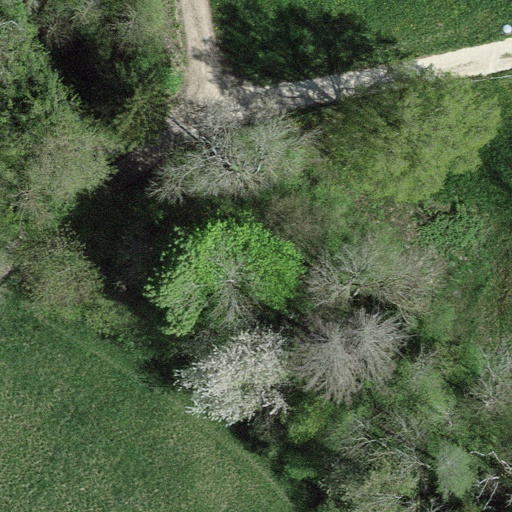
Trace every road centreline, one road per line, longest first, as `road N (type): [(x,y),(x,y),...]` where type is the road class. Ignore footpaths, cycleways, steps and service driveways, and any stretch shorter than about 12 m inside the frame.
road 1 (track): [(511,55),(287,99),(208,104),(103,177),(0,264)]
road 2 (track): [(9,259),(276,456),(327,511)]
